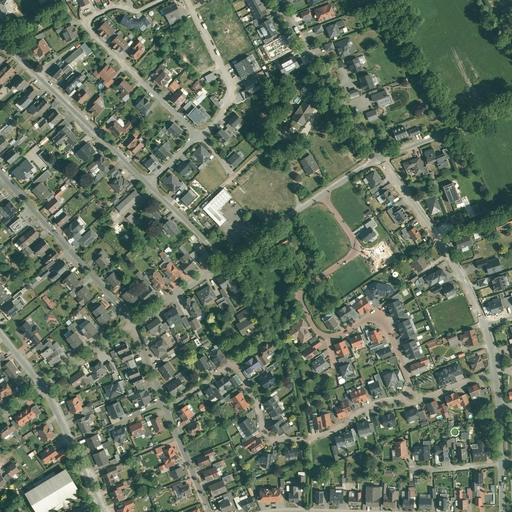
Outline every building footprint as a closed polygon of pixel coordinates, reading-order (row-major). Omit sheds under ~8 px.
[(8,0),(6,0),(0,3),(0,6),(5,16),(14,11),(8,0)] [(260,0),(250,6),(253,12),(263,7),(264,6),(260,0),(259,0),(260,0)] [(175,3),(171,5),(170,5),(168,6),(167,7),(166,7),(167,8),(167,7),(168,10),(165,11),(165,12),(165,13),(166,15),(167,16),(169,19),(170,18),(179,14),(180,14),(175,3)] [(330,4),(315,10),(320,22),(335,16),(330,4)] [(263,7),(253,12),(257,18),(257,19),(261,16),(267,13),(263,7)] [(309,10),(301,13),(304,19),(311,16),(309,10)] [(179,14),(170,18),(173,24),(182,20),(179,14)] [(131,20),(125,16),(121,23),(130,28),(139,27),(139,24),(139,19),(131,20)] [(152,24),(146,17),(141,22),(143,24),(148,28),(152,24)] [(104,19),(98,25),(100,28),(105,23),(107,22),(104,19)] [(264,22),(260,24),(260,25),(262,28),(261,28),(263,32),(273,26),(271,22),(271,23),(269,19),(264,22)] [(343,20),(333,24),(333,23),(329,25),(325,27),(330,38),(333,37),(333,38),(337,36),(345,33),(343,28),(339,30),(338,27),(345,25),(343,20)] [(65,22),(55,27),(58,33),(62,31),(64,30),(68,28),(65,22)] [(100,28),(98,30),(103,34),(110,27),(105,23),(100,28)] [(321,24),(314,27),(316,33),(324,31),(321,24)] [(68,28),(64,30),(62,31),(65,36),(64,37),(65,40),(67,40),(67,41),(69,41),(70,41),(72,40),(72,39),(78,36),(76,33),(77,32),(75,28),(74,29),(72,26),(68,28)] [(273,26),(263,32),(265,36),(266,35),(267,38),(268,38),(271,36),(277,33),(275,30),(273,26)] [(110,27),(103,34),(107,39),(109,37),(114,32),(114,31),(110,27)] [(43,32),(35,36),(39,41),(46,36),(43,32)] [(113,41),(112,43),(116,47),(123,40),(119,35),(118,36),(113,41)] [(350,38),(336,43),(341,57),(349,54),(348,51),(349,49),(353,48),(350,38)] [(137,39),(131,45),(134,48),(140,42),(137,39)] [(43,40),(33,47),(37,53),(38,52),(40,56),(49,50),(43,40)] [(123,40),(116,47),(121,51),(122,50),(128,44),(123,40)] [(134,48),(130,53),(131,54),(131,56),(134,59),(135,59),(136,59),(137,59),(138,59),(140,56),(140,55),(144,52),(139,48),(143,44),(140,42),(134,48)] [(332,42),(325,45),(327,51),(335,48),(332,42)] [(92,53),(84,43),(80,47),(89,56),(92,53)] [(80,47),(65,60),(66,61),(73,69),(79,63),(89,56),(80,47)] [(293,55),(277,63),(282,74),(299,66),(293,55)] [(249,56),(233,64),(241,78),(256,70),(249,56)] [(358,58),(348,61),(352,73),(362,70),(358,58)] [(336,69),(344,66),(341,59),(334,62),(336,69)] [(73,69),(66,61),(60,68),(64,71),(67,74),(71,71),(73,69)] [(15,70),(8,64),(1,72),(0,72),(0,80),(2,83),(6,79),(15,70)] [(57,65),(55,67),(55,68),(53,70),(50,73),(56,79),(64,71),(60,68),(57,65)] [(103,70),(99,74),(103,78),(112,69),(108,65),(103,70)] [(112,69),(103,78),(107,82),(108,82),(111,78),(116,73),(112,69)] [(67,74),(64,77),(67,80),(70,77),(71,78),(75,74),(71,71),(67,74)] [(164,71),(163,71),(161,73),(158,77),(156,79),(163,86),(171,78),(164,71)] [(67,80),(65,82),(66,83),(63,86),(69,91),(69,92),(73,88),(79,82),(80,82),(85,77),(81,73),(77,77),(75,74),(71,78),(70,77),(67,80)] [(370,74),(360,77),(365,90),(375,86),(370,74)] [(21,76),(19,79),(18,78),(13,83),(17,87),(16,88),(19,91),(20,90),(23,87),(27,82),(21,76)] [(244,90),(240,92),(244,99),(250,96),(248,91),(258,86),(254,77),(240,84),(244,90)] [(111,78),(108,82),(107,82),(105,85),(108,88),(114,81),(111,78)] [(132,88),(124,80),(118,87),(118,89),(120,90),(121,90),(126,95),(129,92),(132,88)] [(84,83),(78,90),(81,93),(83,89),(84,90),(87,86),(84,83)] [(174,86),(171,89),(169,87),(168,88),(175,94),(176,92),(174,91),(177,88),(174,86)] [(26,94),(18,102),(25,108),(32,100),(31,99),(38,92),(32,87),(25,93),(26,94)] [(178,87),(177,88),(174,91),(176,92),(175,94),(171,98),(179,106),(188,97),(178,87)] [(73,88),(69,92),(69,91),(68,93),(71,96),(76,91),(73,88)] [(308,88),(304,92),(309,98),(314,94),(308,88)] [(356,88),(347,92),(350,99),(359,95),(356,88)] [(81,93),(76,98),(82,104),(88,97),(88,95),(86,93),(86,92),(84,90),(83,89),(81,93)] [(378,93),(372,96),(374,101),(377,100),(379,106),(384,104),(384,103),(391,100),(389,94),(387,95),(385,91),(378,93)] [(126,95),(123,98),(126,102),(132,95),(129,92),(126,95)] [(99,95),(92,101),(95,104),(97,102),(97,103),(102,98),(99,95)] [(212,96),(210,98),(215,105),(218,103),(212,96)] [(146,100),(144,98),(136,106),(143,113),(144,113),(149,108),(151,105),(149,103),(150,102),(147,99),(146,100)] [(41,102),(37,106),(36,107),(33,104),(29,110),(32,113),(31,113),(35,116),(38,113),(37,112),(40,109),(43,112),(50,105),(44,99),(41,102)] [(38,99),(33,104),(36,107),(37,106),(41,102),(38,99)] [(183,108),(188,112),(193,106),(194,105),(189,101),(183,108)] [(97,103),(97,102),(95,104),(90,110),(91,111),(91,112),(93,114),(94,114),(96,116),(103,109),(100,106),(101,106),(97,103)] [(293,120),(290,125),(297,130),(301,124),(302,125),(306,120),(306,121),(311,113),(314,109),(304,102),(301,106),(300,106),(295,113),(296,113),(292,119),(293,120)] [(193,106),(188,112),(190,113),(188,115),(198,124),(203,119),(205,122),(210,117),(203,111),(202,113),(195,107),(195,108),(193,106)] [(149,108),(144,113),(143,113),(146,117),(152,111),(149,108)] [(56,110),(48,118),(55,124),(63,116),(56,110)] [(375,110),(366,113),(369,121),(378,118),(375,110)] [(236,113),(228,121),(229,122),(234,128),(235,127),(242,120),(236,113)] [(113,116),(107,122),(111,126),(116,121),(116,122),(117,120),(113,116)] [(44,120),(39,125),(40,126),(43,129),(48,124),(44,120)] [(65,120),(58,126),(61,130),(66,126),(66,127),(69,125),(65,120)] [(111,126),(110,128),(112,130),(113,130),(115,132),(115,134),(117,136),(119,136),(124,130),(125,130),(124,130),(125,129),(124,128),(122,126),(121,127),(116,122),(116,121),(111,126)] [(130,121),(124,128),(125,129),(124,130),(125,130),(124,130),(127,132),(134,125),(130,121)] [(322,121),(319,125),(327,131),(330,126),(322,121)] [(234,128),(229,122),(225,126),(227,128),(232,132),(236,129),(235,127),(234,128)] [(171,126),(167,130),(168,130),(176,138),(183,131),(174,123),(171,126)] [(164,133),(168,130),(167,130),(171,126),(168,124),(161,130),(164,133)] [(8,126),(3,131),(6,134),(9,131),(10,132),(12,130),(8,126)] [(66,127),(66,126),(61,130),(59,132),(60,133),(53,139),(54,140),(54,141),(55,141),(56,143),(58,142),(60,145),(66,140),(70,144),(65,149),(67,152),(73,148),(72,148),(78,142),(76,140),(77,138),(71,131),(70,132),(66,127)] [(404,126),(393,131),(396,140),(408,136),(407,135),(410,134),(409,131),(406,132),(404,126)] [(418,127),(409,131),(410,134),(411,136),(420,133),(418,127)] [(222,128),(215,135),(223,144),(230,137),(224,131),(222,128)] [(227,128),(224,131),(230,137),(230,138),(234,134),(232,132),(227,128)] [(129,139),(125,143),(125,144),(130,148),(138,140),(133,135),(129,139)] [(1,138),(0,138),(0,152),(9,144),(10,144),(10,143),(9,143),(3,136),(1,138)] [(46,136),(38,142),(40,145),(48,139),(46,136)] [(138,140),(130,148),(135,153),(139,149),(143,145),(138,140)] [(78,142),(72,148),(73,148),(77,153),(78,153),(79,151),(83,147),(78,142)] [(83,147),(79,151),(78,153),(85,161),(95,152),(90,147),(91,147),(88,143),(83,147)] [(166,143),(162,146),(169,152),(172,149),(166,143)] [(162,145),(155,152),(163,160),(170,154),(169,152),(162,146),(162,145)] [(202,145),(193,153),(203,163),(205,162),(211,155),(202,145)] [(449,147),(442,149),(443,153),(444,153),(446,159),(453,156),(449,147)] [(435,154),(433,148),(424,151),(427,158),(428,158),(429,162),(436,159),(438,163),(440,162),(442,167),(448,165),(446,159),(444,153),(443,153),(439,155),(438,153),(435,154)] [(12,149),(7,153),(8,155),(5,158),(10,163),(11,163),(12,165),(15,162),(14,160),(19,156),(12,149)] [(233,150),(227,156),(230,159),(236,153),(233,150)] [(43,151),(38,155),(50,168),(54,163),(43,151)] [(230,159),(229,160),(235,166),(243,159),(236,153),(230,159)] [(150,156),(151,158),(152,157),(157,162),(159,160),(152,154),(150,156)] [(110,164),(103,156),(96,162),(101,168),(101,170),(99,171),(100,173),(107,167),(110,164)] [(311,156),(307,159),(306,157),(301,160),(307,169),(306,170),(309,174),(315,171),(314,169),(318,166),(311,156)] [(151,158),(144,164),(152,171),(159,164),(157,162),(152,157),(151,158)] [(415,159),(411,161),(404,164),(408,174),(415,171),(416,174),(423,172),(424,171),(423,168),(419,158),(416,159),(415,159)] [(19,166),(12,172),(19,179),(22,177),(25,181),(34,173),(31,168),(33,166),(27,159),(21,165),(19,167),(19,166)] [(185,160),(177,168),(183,175),(191,167),(189,164),(185,160)] [(208,165),(205,162),(203,163),(199,168),(202,171),(208,165)] [(110,171),(108,172),(112,177),(114,176),(112,174),(118,170),(115,166),(110,171)] [(107,167),(100,173),(104,176),(108,172),(110,171),(107,167)] [(47,170),(34,182),(37,186),(41,183),(41,184),(51,175),(47,170)] [(118,170),(112,174),(114,176),(117,179),(116,180),(114,180),(113,181),(113,182),(113,183),(115,185),(113,187),(119,193),(125,187),(128,190),(133,185),(130,183),(129,184),(125,179),(124,180),(120,176),(122,175),(118,170)] [(377,178),(373,172),(366,177),(373,188),(374,188),(377,186),(382,182),(378,177),(377,178)] [(100,173),(90,180),(93,183),(102,176),(100,173)] [(172,174),(163,182),(174,193),(179,188),(183,184),(181,183),(172,174)] [(454,182),(444,186),(450,203),(456,200),(460,199),(460,197),(454,182)] [(37,186),(33,190),(42,200),(46,197),(49,194),(49,193),(45,188),(41,184),(41,183),(37,186)] [(205,200),(192,186),(179,200),(192,213),(205,200)] [(373,188),(370,190),(372,194),(380,189),(377,186),(374,188),(373,188)] [(384,187),(377,192),(379,194),(380,196),(381,195),(387,191),(384,187)] [(54,194),(57,197),(63,191),(61,188),(54,194)] [(247,211),(224,188),(210,202),(227,220),(230,222),(236,216),(239,219),(247,211)] [(387,191),(381,195),(383,197),(382,198),(384,201),(385,201),(387,203),(394,198),(392,196),(393,196),(390,192),(390,193),(388,190),(387,191)] [(51,191),(49,193),(49,194),(46,197),(49,199),(54,194),(51,191)] [(127,198),(125,196),(115,204),(122,214),(141,197),(136,191),(127,198)] [(49,199),(48,200),(50,203),(55,198),(57,197),(54,194),(49,199)] [(431,199),(426,201),(429,208),(430,208),(432,213),(440,210),(435,198),(435,197),(431,199)] [(50,203),(47,205),(52,212),(61,204),(55,198),(50,203)] [(11,201),(10,201),(4,207),(3,207),(5,209),(11,215),(11,216),(11,215),(17,210),(18,209),(17,209),(11,201)] [(227,220),(210,202),(203,208),(220,226),(227,220)] [(161,217),(152,207),(144,214),(154,224),(161,217)] [(396,212),(393,207),(387,211),(391,216),(396,212)] [(408,218),(402,208),(396,212),(391,216),(394,220),(397,218),(401,223),(408,218)] [(64,212),(56,220),(59,223),(59,224),(60,225),(67,219),(69,217),(64,212)] [(458,213),(450,216),(453,224),(461,221),(458,213)] [(140,222),(132,214),(127,218),(135,227),(140,222)] [(170,216),(163,223),(173,234),(180,228),(170,216)] [(504,220),(496,222),(496,223),(495,223),(495,224),(497,230),(501,229),(501,231),(507,229),(506,226),(511,223),(511,216),(504,220)] [(20,217),(10,225),(16,233),(27,225),(20,217)] [(67,219),(61,225),(63,227),(70,221),(67,219)] [(73,223),(72,223),(65,230),(69,235),(71,238),(72,237),(79,231),(75,227),(75,225),(73,223)] [(149,232),(141,223),(136,227),(144,236),(149,232)] [(408,225),(401,230),(404,234),(402,235),(405,240),(411,236),(409,237),(405,237),(405,234),(411,229),(408,225)] [(377,235),(371,227),(362,233),(368,241),(377,235)] [(411,229),(405,234),(407,236),(409,237),(411,236),(414,241),(421,236),(419,233),(419,232),(417,230),(415,227),(411,229)] [(33,228),(25,235),(18,241),(23,248),(24,248),(27,245),(33,239),(33,240),(36,237),(39,234),(33,228)] [(91,229),(78,241),(85,248),(98,236),(91,229)] [(283,237),(274,242),(278,249),(295,240),(289,230),(281,234),(283,237)] [(79,231),(72,237),(75,240),(82,234),(79,231)] [(468,236),(456,241),(458,248),(461,247),(461,248),(466,247),(465,246),(471,244),(468,236)] [(44,239),(34,248),(37,251),(38,250),(41,254),(40,254),(40,255),(50,246),(44,239)] [(177,247),(183,254),(186,252),(180,245),(177,247)] [(211,259),(202,245),(198,249),(202,255),(197,258),(202,265),(211,259)] [(103,250),(98,254),(101,257),(96,261),(102,268),(105,265),(106,266),(109,263),(105,259),(108,256),(103,250)] [(54,251),(51,253),(50,253),(49,255),(49,256),(44,259),(47,262),(45,264),(46,266),(53,260),(58,255),(54,251)] [(171,261),(164,253),(160,257),(167,265),(169,263),(171,261)] [(196,266),(185,254),(181,258),(185,262),(180,266),(183,269),(187,274),(196,266)] [(307,268),(299,254),(291,258),(299,272),(307,268)] [(427,266),(421,257),(412,263),(415,266),(417,265),(420,270),(427,266)] [(486,262),(485,262),(487,266),(489,274),(500,270),(498,265),(500,264),(498,258),(486,262)] [(485,259),(477,262),(479,268),(487,266),(485,262),(486,262),(485,259)] [(63,260),(55,268),(58,271),(52,276),(55,280),(62,274),(61,274),(69,267),(63,260)] [(180,275),(169,263),(167,265),(162,269),(168,276),(172,280),(173,281),(180,275)] [(7,265),(3,269),(7,274),(11,270),(7,265)] [(47,269),(41,274),(44,278),(50,272),(47,269)] [(427,277),(425,278),(427,280),(430,286),(437,281),(438,281),(442,279),(446,276),(441,269),(434,274),(433,273),(427,277)] [(162,278),(156,271),(152,275),(153,277),(150,279),(155,284),(158,288),(159,288),(165,282),(165,281),(162,278)] [(110,275),(107,278),(109,281),(110,280),(115,286),(114,286),(115,287),(121,281),(113,272),(110,275)] [(73,273),(63,281),(66,285),(67,284),(72,289),(78,283),(79,282),(75,277),(76,277),(73,273)] [(229,273),(218,279),(223,289),(224,289),(229,286),(234,283),(233,280),(229,273)] [(416,273),(409,278),(412,282),(419,277),(416,273)] [(425,278),(427,277),(425,274),(418,279),(421,284),(427,280),(425,278)] [(503,275),(493,278),(494,280),(492,281),(493,284),(495,291),(507,288),(506,287),(503,276),(503,275)] [(237,278),(233,280),(234,283),(229,286),(233,292),(242,287),(237,278)] [(486,278),(478,281),(480,287),(488,284),(486,278)] [(146,283),(144,281),(143,282),(140,285),(144,290),(141,293),(148,301),(156,293),(146,283)] [(78,283),(72,289),(74,291),(81,286),(78,283)] [(390,286),(375,283),(370,286),(371,288),(375,295),(376,295),(377,293),(378,294),(379,293),(382,293),(383,294),(384,295),(386,297),(394,291),(390,286)] [(440,284),(432,289),(435,294),(443,289),(440,284)] [(452,284),(443,289),(445,293),(444,293),(445,293),(447,297),(456,291),(452,284)] [(81,286),(74,291),(76,294),(77,294),(77,293),(83,288),(81,286)] [(207,288),(202,291),(198,293),(205,305),(217,298),(210,286),(207,288)] [(83,288),(77,293),(77,294),(80,298),(78,300),(81,304),(84,302),(85,303),(93,296),(85,287),(83,288)] [(375,295),(371,288),(365,292),(370,299),(370,300),(375,296),(376,295),(375,295)] [(126,291),(123,295),(131,304),(138,299),(129,289),(126,291)] [(21,290),(13,297),(15,299),(20,295),(21,296),(23,294),(21,290)] [(399,292),(392,297),(393,302),(399,300),(402,299),(399,292)] [(41,298),(50,309),(55,305),(46,294),(41,298)] [(15,299),(12,302),(18,309),(26,303),(21,296),(20,295),(15,299)] [(223,296),(216,300),(219,306),(227,302),(225,298),(223,296)] [(365,298),(365,297),(360,300),(367,311),(369,309),(372,307),(370,304),(367,301),(365,298)] [(193,304),(190,298),(189,298),(188,298),(186,299),(186,300),(183,302),(188,310),(189,309),(194,317),(202,313),(196,302),(193,304)] [(494,302),(489,304),(492,313),(503,310),(502,309),(507,308),(505,299),(501,300),(499,301),(499,298),(493,300),(494,302)] [(360,300),(354,304),(361,314),(364,312),(364,313),(367,311),(360,300)] [(393,302),(388,304),(389,307),(390,311),(390,310),(391,311),(401,307),(399,300),(393,302)] [(12,302),(4,308),(11,315),(14,312),(17,309),(18,309),(12,302)] [(100,305),(95,310),(97,313),(96,314),(98,317),(105,311),(107,310),(102,304),(100,305)] [(341,311),(338,313),(343,321),(351,316),(353,314),(351,311),(348,306),(345,308),(344,307),(340,310),(341,311)] [(85,307),(79,311),(83,317),(89,312),(85,307)] [(401,307),(391,311),(391,312),(390,312),(392,315),(393,318),(399,316),(404,314),(401,307)] [(176,308),(165,314),(169,322),(177,318),(177,319),(181,317),(176,308)] [(252,308),(245,312),(249,318),(256,314),(252,308)] [(354,309),(351,311),(353,314),(351,316),(354,320),(359,316),(354,309)] [(98,317),(97,318),(100,320),(101,320),(103,323),(104,323),(109,319),(111,317),(105,311),(98,317)] [(339,319),(333,311),(330,314),(332,316),(335,321),(339,319)] [(249,318),(245,312),(239,316),(243,322),(238,325),(242,331),(246,329),(248,334),(253,331),(251,329),(255,327),(249,318)] [(186,316),(182,318),(187,327),(190,325),(189,322),(186,316)] [(332,316),(325,321),(331,330),(338,325),(335,321),(332,316)] [(159,318),(147,326),(153,333),(158,329),(161,332),(166,328),(163,324),(159,318)] [(196,319),(189,322),(190,325),(194,330),(200,326),(196,319)] [(403,321),(398,324),(399,327),(400,330),(401,331),(411,326),(409,320),(409,319),(403,321)] [(303,342),(311,336),(305,328),(307,327),(303,320),(292,328),(293,329),(290,331),(295,338),(298,336),(303,342)] [(36,332),(27,322),(20,327),(23,331),(22,332),(25,335),(26,334),(28,338),(36,332)] [(94,328),(90,322),(81,329),(82,329),(84,332),(89,338),(98,331),(95,327),(94,328)] [(411,326),(401,331),(400,331),(402,335),(403,337),(409,335),(414,333),(411,326)] [(474,329),(465,331),(466,334),(460,336),(462,341),(468,340),(469,345),(478,343),(474,329)] [(377,333),(376,330),(370,332),(374,344),(379,342),(380,342),(379,340),(382,339),(382,338),(380,332),(377,333)] [(75,332),(67,338),(72,344),(72,343),(75,347),(75,348),(82,341),(75,332)] [(455,333),(447,336),(451,346),(459,343),(455,333)] [(180,337),(183,343),(188,340),(185,334),(180,337)] [(41,341),(36,335),(31,339),(36,345),(41,341)] [(356,336),(355,337),(354,337),(351,339),(354,347),(357,346),(358,348),(363,346),(362,344),(363,343),(364,343),(362,340),(360,335),(356,336)] [(385,337),(382,338),(382,339),(379,340),(380,342),(379,342),(381,346),(384,345),(387,343),(385,337)] [(163,339),(152,347),(159,357),(167,352),(163,346),(166,343),(163,339)] [(318,339),(312,344),(313,346),(314,346),(315,348),(322,344),(318,339)] [(410,342),(404,344),(405,347),(405,348),(406,351),(407,351),(417,347),(415,341),(415,340),(410,342)] [(43,345),(40,349),(44,353),(42,355),(45,358),(47,356),(53,351),(50,347),(52,345),(49,341),(43,345)] [(271,341),(260,349),(264,354),(265,356),(276,348),(271,341)] [(344,341),(335,344),(337,348),(336,349),(337,353),(338,352),(340,356),(348,353),(346,347),(347,347),(345,341),(344,341)] [(222,342),(217,344),(220,350),(222,352),(226,349),(222,342)] [(126,343),(116,347),(119,354),(129,350),(126,343)] [(60,346),(56,349),(59,353),(60,355),(64,351),(60,346)] [(313,346),(304,352),(309,359),(318,352),(315,348),(314,346),(313,346)] [(386,348),(379,351),(380,351),(382,358),(392,354),(389,347),(386,348)] [(417,347),(407,351),(407,352),(406,352),(408,356),(408,355),(409,358),(415,356),(420,354),(417,347)] [(53,351),(47,356),(50,360),(48,362),(52,366),(57,361),(58,362),(61,359),(57,354),(59,353),(56,349),(53,351)] [(129,350),(119,354),(119,355),(121,354),(124,361),(133,357),(131,352),(132,352),(131,349),(129,350)] [(220,350),(211,355),(214,360),(217,366),(218,366),(227,361),(225,358),(223,355),(222,352),(220,350)] [(169,356),(163,360),(166,364),(167,363),(166,362),(173,357),(171,354),(169,356)] [(269,361),(265,356),(264,354),(259,357),(261,359),(265,365),(269,361)] [(202,357),(199,356),(197,360),(196,361),(196,362),(195,365),(198,365),(201,371),(207,367),(210,365),(208,361),(205,356),(202,357)] [(476,357),(470,360),(474,370),(484,366),(479,356),(476,357)] [(258,361),(255,357),(249,360),(255,369),(261,365),(258,361)] [(317,360),(313,363),(319,372),(328,365),(323,358),(322,357),(317,360)] [(249,360),(245,364),(244,365),(247,369),(250,373),(255,369),(249,360)] [(8,363),(3,367),(6,370),(10,375),(9,375),(17,369),(14,365),(13,365),(10,361),(11,361),(10,361),(8,363)] [(101,361),(92,368),(98,376),(101,373),(101,372),(106,368),(101,361)] [(110,361),(106,364),(112,372),(115,370),(110,361)] [(421,362),(411,366),(410,367),(413,374),(414,373),(414,374),(425,370),(425,369),(426,368),(424,363),(423,361),(421,362)] [(166,364),(160,368),(167,378),(175,372),(173,368),(171,369),(167,363),(166,364)] [(344,365),(339,367),(341,370),(340,370),(341,373),(342,373),(343,376),(353,373),(349,363),(344,365)] [(459,364),(450,368),(451,368),(454,376),(462,373),(459,364)] [(273,365),(266,369),(268,373),(270,372),(276,368),(273,365)] [(138,368),(128,372),(131,379),(132,378),(141,375),(138,368)] [(445,369),(444,369),(444,370),(444,371),(437,374),(441,384),(455,379),(454,376),(451,368),(450,368),(446,370),(446,369),(445,369)] [(17,369),(9,375),(13,379),(20,373),(17,369)] [(83,371),(70,379),(75,386),(82,381),(85,385),(84,385),(84,386),(86,384),(87,385),(87,384),(90,382),(87,378),(87,377),(83,371)] [(182,371),(175,376),(178,380),(179,379),(180,380),(185,376),(182,371)] [(393,371),(383,375),(388,387),(398,383),(394,373),(393,371)] [(399,371),(394,373),(398,383),(403,381),(399,371)] [(268,373),(260,379),(262,382),(261,382),(264,386),(266,388),(269,385),(270,387),(274,384),(273,383),(276,380),(270,372),(268,373)] [(379,373),(374,375),(377,382),(378,381),(381,387),(384,386),(379,373)] [(141,375),(132,378),(135,386),(136,385),(144,382),(142,377),(143,377),(142,374),(141,375)] [(226,376),(223,379),(223,378),(219,381),(220,381),(217,383),(222,390),(225,388),(225,389),(229,386),(228,386),(231,384),(229,380),(226,376)] [(238,385),(233,377),(229,380),(231,384),(234,388),(238,385)] [(178,380),(168,387),(173,394),(177,391),(178,392),(185,387),(180,380),(179,379),(178,380)] [(9,385),(6,381),(1,384),(8,394),(10,392),(10,393),(13,391),(9,385)] [(377,382),(369,385),(373,396),(379,394),(378,391),(382,390),(381,387),(378,381),(377,382)] [(144,382),(136,385),(138,390),(146,387),(144,382)] [(478,384),(468,388),(472,396),(480,393),(482,393),(481,390),(478,384)] [(363,388),(357,390),(361,401),(368,399),(365,393),(363,388)] [(351,393),(353,398),(355,404),(361,401),(357,390),(351,393)] [(144,391),(138,394),(136,391),(128,395),(130,398),(131,397),(134,403),(135,403),(134,402),(138,401),(140,406),(149,402),(147,397),(147,398),(144,392),(145,392),(144,391)] [(231,393),(224,398),(226,403),(231,399),(234,397),(231,393)] [(234,397),(231,399),(237,407),(235,408),(238,412),(249,405),(241,393),(234,397)] [(453,393),(448,395),(449,396),(445,397),(449,407),(460,402),(458,397),(457,393),(454,394),(453,393)] [(466,394),(458,397),(460,402),(461,406),(469,403),(466,394)] [(265,403),(264,403),(269,410),(277,404),(273,397),(272,398),(265,403)] [(77,398),(68,401),(73,412),(82,408),(77,398)] [(347,400),(341,403),(341,405),(342,405),(345,413),(351,411),(349,405),(347,400)] [(435,401),(427,404),(431,414),(441,410),(440,406),(438,407),(435,401)] [(119,402),(108,406),(113,417),(113,418),(119,415),(123,413),(119,402)] [(444,403),(439,405),(441,410),(443,413),(447,411),(444,404),(444,403)] [(91,404),(83,408),(84,409),(81,410),(83,414),(85,413),(92,410),(93,409),(91,404)] [(277,404),(269,410),(273,416),(279,412),(282,410),(277,404)] [(41,412),(36,405),(31,409),(35,414),(35,415),(36,416),(41,412)] [(336,407),(335,407),(337,413),(340,418),(346,416),(345,413),(342,405),(341,405),(336,407)] [(187,406),(178,411),(185,420),(188,418),(193,415),(187,406)] [(30,407),(23,412),(28,419),(35,415),(35,414),(31,409),(30,407)] [(416,408),(405,412),(408,421),(419,417),(419,416),(418,412),(416,408)] [(426,419),(423,411),(418,412),(419,416),(419,417),(421,421),(426,419)] [(23,412),(15,417),(16,419),(20,425),(21,424),(28,419),(23,412)] [(328,413),(321,415),(321,416),(323,426),(331,425),(330,422),(329,413),(328,413)] [(86,416),(78,420),(83,432),(92,429),(89,422),(93,420),(91,414),(86,416)] [(389,414),(386,415),(386,416),(382,417),(382,418),(379,418),(381,423),(384,422),(384,426),(388,425),(388,427),(392,425),(392,424),(396,423),(393,414),(390,415),(389,414)] [(119,415),(113,418),(113,417),(112,418),(113,421),(111,421),(113,424),(121,421),(119,415)] [(379,415),(372,417),(375,425),(381,424),(381,423),(379,418),(379,415)] [(154,419),(152,420),(151,420),(156,432),(164,428),(159,416),(154,419)] [(321,416),(313,418),(313,420),(315,428),(315,429),(323,428),(323,426),(321,416)] [(241,418),(234,423),(236,426),(239,424),(244,421),(241,418)] [(244,421),(239,424),(243,430),(253,423),(249,418),(244,421)] [(16,419),(11,422),(16,429),(22,426),(21,424),(20,425),(16,419)] [(280,420),(269,427),(273,433),(277,430),(283,425),(280,420)] [(368,421),(357,424),(359,434),(370,431),(368,424),(368,421)] [(141,422),(130,427),(134,435),(143,431),(145,431),(143,427),(141,422)] [(196,422),(191,426),(191,425),(187,427),(193,435),(198,431),(199,431),(201,430),(201,429),(196,422)] [(287,422),(283,425),(277,430),(280,435),(286,431),(291,428),(290,427),(287,422)] [(6,423),(0,427),(0,431),(4,436),(8,433),(8,434),(12,431),(6,423)] [(253,423),(243,430),(247,436),(252,433),(257,429),(253,423)] [(41,425),(33,430),(36,433),(38,431),(43,428),(41,425)] [(43,428),(38,431),(45,442),(54,435),(49,429),(50,429),(50,428),(47,425),(43,428)] [(293,425),(290,427),(291,428),(286,431),(288,433),(296,428),(293,425)] [(124,427),(113,432),(116,441),(119,440),(119,442),(121,442),(123,442),(123,440),(123,438),(128,436),(124,427)] [(16,429),(13,432),(18,439),(22,437),(16,429)] [(352,431),(349,431),(348,432),(347,432),(346,432),(343,433),(344,435),(346,443),(354,441),(353,435),(352,431)] [(252,433),(247,436),(244,438),(246,441),(253,437),(254,436),(252,433)] [(87,438),(86,439),(87,439),(89,443),(88,443),(88,444),(89,444),(91,448),(90,448),(91,449),(101,445),(99,440),(98,441),(96,435),(96,434),(94,436),(87,438)] [(341,435),(340,436),(339,436),(338,436),(335,437),(337,447),(346,445),(346,443),(344,435),(341,435)] [(246,441),(243,444),(246,447),(249,445),(255,441),(255,440),(253,437),(246,441)] [(259,438),(255,440),(255,441),(249,445),(251,449),(252,449),(254,452),(254,453),(265,446),(262,441),(261,442),(259,438)] [(480,448),(473,449),(474,458),(486,456),(485,448),(485,446),(485,439),(484,439),(477,440),(478,445),(480,445),(480,448)] [(405,441),(395,442),(396,456),(402,456),(406,455),(405,441)] [(423,446),(414,447),(415,454),(419,453),(419,460),(429,459),(428,449),(428,446),(427,441),(423,441),(423,446)] [(444,444),(438,445),(439,446),(435,446),(435,454),(439,454),(440,459),(440,461),(448,460),(447,446),(447,444),(444,444)] [(164,445),(156,449),(158,455),(164,452),(163,451),(166,450),(164,445)] [(53,446),(49,448),(48,448),(45,450),(45,451),(41,454),(44,458),(45,458),(48,462),(51,460),(52,460),(55,458),(55,457),(57,456),(59,454),(57,453),(53,446)] [(293,446),(289,446),(289,447),(285,448),(285,450),(284,451),(285,453),(286,454),(286,456),(298,455),(297,447),(293,447),(293,446)] [(166,450),(163,451),(164,452),(166,457),(164,458),(164,459),(165,462),(166,463),(177,458),(172,447),(166,450)] [(465,448),(457,449),(458,459),(466,458),(465,448)] [(63,449),(57,453),(59,454),(57,456),(60,461),(68,456),(63,449)] [(104,450),(94,454),(97,460),(100,466),(109,462),(104,450)] [(273,454),(264,453),(263,456),(262,456),(261,463),(262,463),(262,466),(271,467),(272,459),(273,454)] [(206,455),(197,459),(198,460),(197,462),(199,464),(200,465),(200,466),(211,462),(208,455),(208,454),(206,455)] [(14,463),(6,469),(9,472),(11,476),(12,476),(19,470),(14,463)] [(116,465),(107,469),(109,473),(111,472),(112,475),(118,472),(116,465)] [(54,470),(33,483),(35,485),(25,491),(38,511),(41,511),(43,511),(52,511),(64,505),(65,507),(68,505),(67,504),(79,496),(76,491),(80,489),(66,467),(56,473),(54,470)] [(176,469),(171,471),(174,478),(178,476),(179,477),(184,475),(181,467),(176,469)] [(215,467),(204,472),(206,476),(205,476),(206,479),(207,479),(208,480),(217,476),(216,472),(218,471),(217,468),(216,467),(215,467)] [(11,476),(9,472),(5,475),(6,476),(10,482),(14,479),(12,476),(11,476)] [(109,473),(104,475),(105,478),(104,480),(105,482),(107,483),(108,485),(109,484),(110,485),(113,483),(114,482),(115,482),(112,475),(111,472),(109,473)] [(483,473),(474,473),(475,482),(472,482),(472,490),(477,490),(477,483),(483,483),(483,473)] [(222,481),(210,486),(211,491),(212,491),(214,495),(224,491),(222,487),(224,486),(222,481)] [(183,486),(179,488),(182,495),(182,496),(186,495),(191,492),(188,484),(183,486)] [(382,487),(367,486),(367,489),(365,489),(365,497),(366,497),(376,497),(376,498),(382,498),(382,492),(382,487)] [(118,489),(111,492),(115,502),(118,501),(119,501),(121,500),(121,499),(120,497),(123,496),(120,489),(120,488),(118,489)] [(280,489),(270,490),(271,501),(279,500),(281,500),(280,489)] [(342,491),(336,490),(336,489),(331,489),(330,502),(338,502),(342,502),(343,502),(343,491),(342,491)] [(271,501),(270,490),(260,490),(261,501),(263,501),(271,501)] [(462,493),(457,494),(457,490),(454,490),(455,500),(458,500),(456,500),(455,501),(456,505),(458,505),(458,509),(467,509),(467,499),(466,493),(462,493)] [(231,491),(223,495),(226,501),(229,500),(229,501),(234,499),(234,498),(231,491)] [(315,491),(315,504),(323,504),(323,491),(315,491)] [(389,495),(384,494),(384,497),(384,505),(388,505),(388,507),(391,507),(394,507),(395,507),(395,499),(395,491),(390,491),(389,495)] [(448,494),(443,494),(443,491),(439,491),(439,498),(440,498),(439,508),(447,509),(448,498),(448,496),(448,494)] [(291,493),(289,493),(289,502),(292,502),(295,502),(298,502),(298,493),(296,493),(291,493)] [(239,496),(234,498),(234,499),(239,510),(244,508),(241,501),(239,496)] [(241,501),(244,508),(244,509),(255,504),(252,497),(241,501)] [(376,497),(366,497),(366,505),(376,505),(376,498),(376,497)] [(132,499),(124,503),(126,507),(128,506),(128,507),(135,505),(132,499)] [(405,499),(403,499),(403,507),(413,507),(413,499),(411,499),(405,499)] [(428,499),(420,499),(419,508),(431,508),(431,499),(428,499)] [(226,501),(224,502),(224,503),(221,504),(220,504),(221,506),(220,506),(221,507),(223,511),(232,508),(229,501),(229,500),(226,501)]
